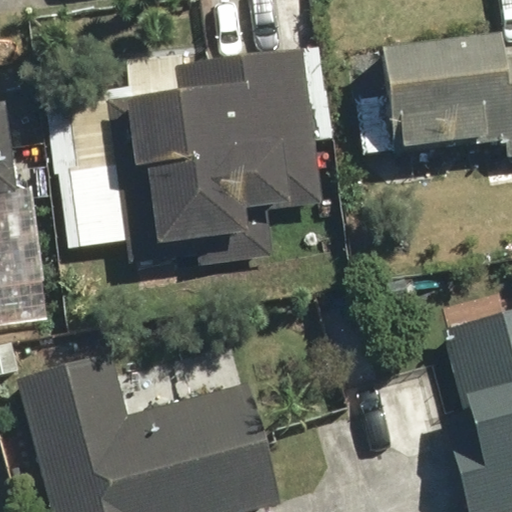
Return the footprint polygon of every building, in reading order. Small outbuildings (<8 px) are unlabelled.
[(511,39),(394,54),(406,151),(511,137),(511,39)] [(332,197),(307,45),(186,65),(190,87),(138,96),(149,167),(160,165),(172,241),(263,227),(260,209),(332,197)] [(0,283),(13,282),(3,189),(21,187),(12,105),(0,106),(0,283)] [(470,419),(453,423),(474,511),(511,511),(511,311),(448,326),(470,419)] [(118,347),(30,370),(67,511),(247,511),(290,501),(258,382),(135,414),(118,347)]
